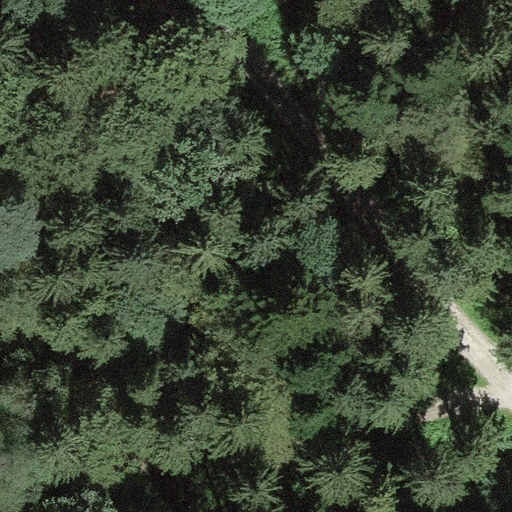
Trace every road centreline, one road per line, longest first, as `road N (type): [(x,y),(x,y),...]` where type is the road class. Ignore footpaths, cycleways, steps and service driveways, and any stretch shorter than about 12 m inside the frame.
road 1 (track): [(0,476),(511,385)]
road 2 (track): [(511,389),(204,0)]
